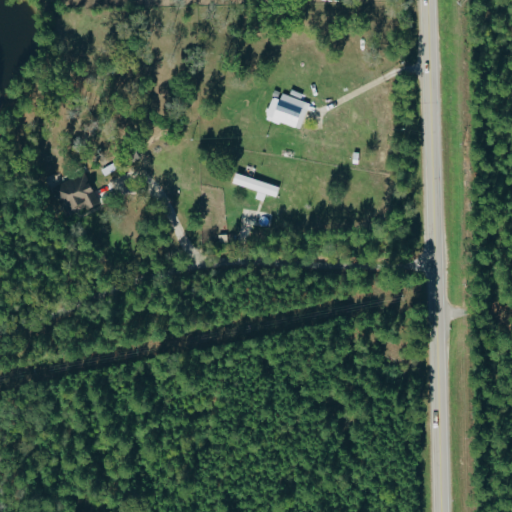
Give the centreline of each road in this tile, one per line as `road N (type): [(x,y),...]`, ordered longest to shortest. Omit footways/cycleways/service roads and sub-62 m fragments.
road 1 (secondary): [(428,511),(416,0)]
road 2 (residential): [(424,263),(194,266),(124,278),(0,324)]
